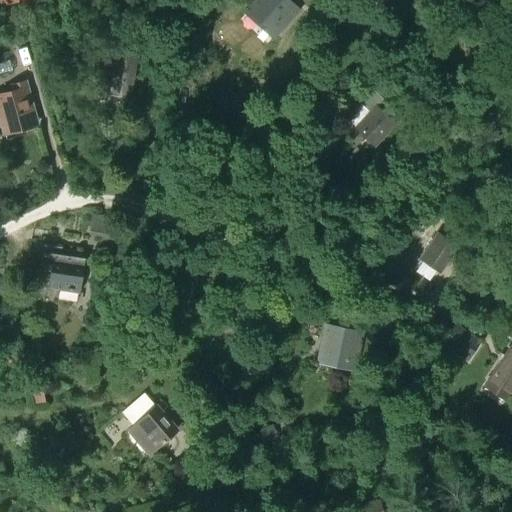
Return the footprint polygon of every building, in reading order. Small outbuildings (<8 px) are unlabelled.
[(281,0),(256,0),(247,11),(275,37),(296,14),(281,0)] [(325,24),(316,33),(335,50),(343,41),(325,24)] [(130,97),(135,64),(136,52),(115,49),(109,94),(130,97)] [(0,94),(0,126),(32,119),(26,89),(0,94)] [(354,129),(373,147),(395,125),(376,107),(383,100),(374,90),(360,104),(370,113),(354,129)] [(431,206),(443,219),(451,212),(439,199),(431,206)] [(88,234),(100,236),(103,215),(91,213),(88,234)] [(437,232),(419,259),(438,273),(457,245),(437,232)] [(47,287),(78,292),(82,267),(84,254),(61,250),(61,247),(53,245),(52,252),(42,250),(38,272),(49,274),(47,287)] [(480,340),(455,323),(442,342),(451,348),(467,359),(480,340)] [(355,364),(362,333),(324,324),(317,356),(355,364)] [(511,390),(511,349),(508,346),(487,378),(510,393),(511,390)] [(203,398),(215,386),(207,377),(194,389),(203,398)] [(155,406),(132,426),(153,450),(176,430),(155,406)] [(371,412),(369,425),(393,429),(396,416),(371,412)] [(269,424),(257,429),(262,442),(274,437),(269,424)] [(349,506),(349,511),(399,511),(397,496),(349,506)]
